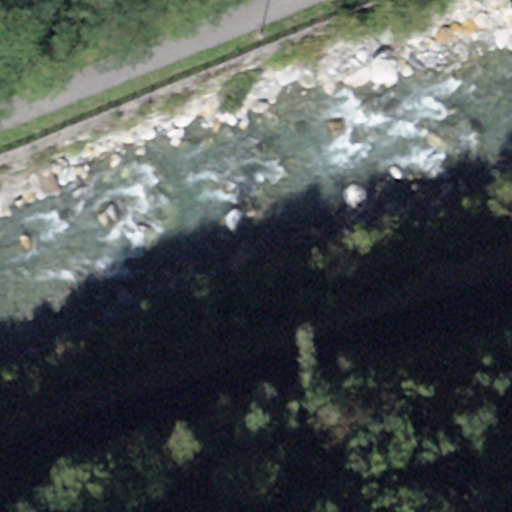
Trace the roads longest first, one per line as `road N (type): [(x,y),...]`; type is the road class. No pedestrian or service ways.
road 1 (track): [(0,469),(173,400),(511,292)]
road 2 (track): [(0,110),(284,0)]
